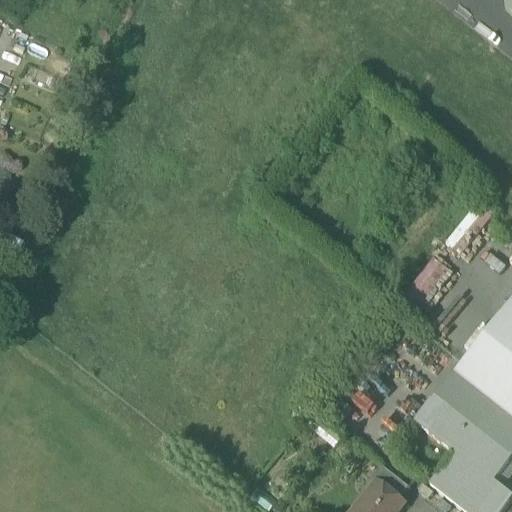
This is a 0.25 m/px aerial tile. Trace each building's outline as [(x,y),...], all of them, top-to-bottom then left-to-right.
[(431,260),(408,293),(424,304),(447,272),(431,260)] [(511,305),(454,380),(491,410),(511,425),(511,305)] [(415,428),(454,458),(491,410),(454,380),(432,409),(431,408),(415,428)] [(511,425),(491,410),(454,458),(430,489),(459,511),(505,511),(510,507),(511,504),(511,501),(509,499),(503,494),(494,487),(511,464),(511,425)] [(376,487),(399,505),(409,493),(381,471),(371,483),(376,487)] [(400,511),(404,508),(399,505),(376,487),(356,511),(400,511)]
